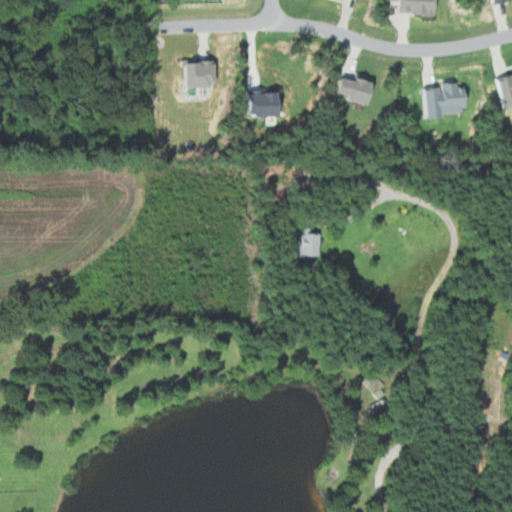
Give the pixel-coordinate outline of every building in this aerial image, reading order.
[(432,0),(384,0),(391,1),(391,14),(432,15),(432,0)] [(176,88),(212,87),(211,60),(175,61),(176,88)] [(493,107),(511,102),(511,72),(486,79),(493,107)] [(338,101),(362,107),(368,85),(332,76),(327,94),(339,97),(338,101)] [(462,107),(461,87),(452,87),(452,79),(434,80),(435,88),(413,89),(414,119),(433,119),(433,115),(452,114),(452,108),(462,107)] [(274,93),(237,94),(237,118),(274,117),(274,93)] [(312,257),(315,231),(295,228),(292,254),(312,257)]
